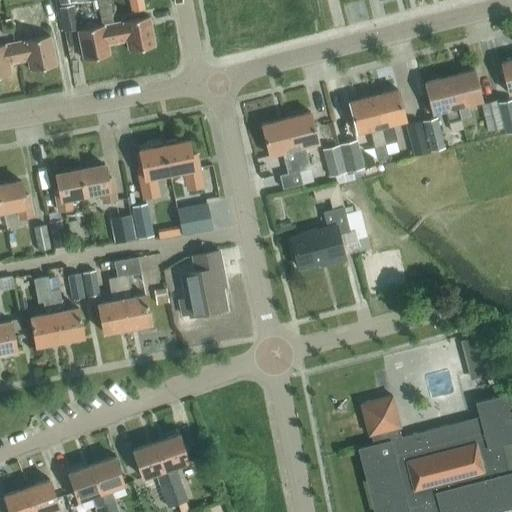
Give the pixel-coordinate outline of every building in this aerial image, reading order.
[(108,45),(117,43),(113,24),(108,0),(97,0),(102,26),(78,30),(83,60),(109,55),(108,45)] [(216,0),(225,40),(234,39),(225,0),(216,0)] [(73,5),(58,8),(63,27),(64,33),(79,30),(73,5)] [(113,24),(117,43),(127,41),(129,51),(155,46),(149,17),(113,24)] [(13,32),(10,19),(0,20),(0,26),(1,34),(13,32)] [(14,43),(18,62),(28,60),(30,70),(56,65),(50,36),(14,43)] [(9,64),(18,62),(14,43),(0,45),(0,76),(11,74),(9,64)] [(511,59),(501,63),(509,94),(511,93),(511,59)] [(457,107),(461,119),(470,117),(467,105),(482,101),(473,70),(449,76),(457,107)] [(449,122),(461,119),(457,107),(449,76),(425,82),(433,113),(446,110),(449,122)] [(374,95),(387,144),(397,141),(393,124),(406,120),(398,89),(374,95)] [(374,147),(387,144),(374,95),(349,102),(357,133),(370,130),(374,147)] [(511,98),(496,102),(503,128),(504,133),(511,131),(511,98)] [(503,128),(496,102),(496,103),(495,101),(482,104),(488,132),(503,128)] [(286,118),(299,171),(310,168),(305,147),(318,143),(310,112),(286,118)] [(299,171),(286,118),(261,125),(269,156),(282,152),(287,173),(279,176),(283,189),(302,184),(299,171)] [(431,152),(446,148),(438,118),(423,122),(431,152)] [(415,156),(429,152),(421,121),(406,125),(415,156)] [(164,145),(169,173),(184,170),(188,189),(202,186),(196,155),(191,156),(188,140),(176,143),(176,140),(165,142),(166,145),(164,145)] [(347,173),(364,168),(357,141),(340,146),(347,173)] [(155,176),(169,173),(164,145),(161,146),(161,143),(150,145),(151,148),(139,150),(142,165),(137,166),(144,198),(158,195),(155,176)] [(330,178),(346,173),(340,146),(323,150),(330,178)] [(105,165),(80,170),(85,195),(102,192),(104,203),(116,201),(111,178),(108,179),(105,165)] [(85,195),(80,170),(56,175),(58,188),(55,189),(60,212),(71,210),(69,198),(85,195)] [(0,185),(0,203),(1,211),(18,208),(20,219),(32,217),(27,194),(24,195),(21,182),(0,185)] [(177,210),(182,235),(211,229),(206,204),(177,210)] [(327,228),(290,238),(298,268),(327,260),(327,263),(344,259),(338,235),(350,232),(343,207),(323,212),(327,228)] [(150,228),(151,228),(147,208),(133,211),(137,231),(139,238),(152,235),(150,228)] [(121,239),(136,236),(131,210),(116,214),(121,239)] [(55,248),(68,245),(63,219),(50,222),(55,248)] [(38,251),(51,249),(46,225),(34,227),(38,251)] [(224,278),(218,251),(193,256),(196,271),(182,274),(187,298),(179,300),(182,315),(190,314),(190,316),(226,309),(220,279),(224,278)] [(114,262),(117,277),(120,291),(121,299),(127,328),(151,324),(145,295),(130,297),(126,276),(141,273),(138,257),(114,262)] [(81,273),(86,297),(100,294),(95,271),(81,273)] [(72,300),(86,297),(81,273),(68,276),(72,300)] [(12,276),(0,277),(0,287),(14,285),(12,276)] [(53,304),(51,290),(48,277),(34,280),(41,315),(30,317),(36,346),(60,342),(53,304)] [(117,277),(108,279),(112,301),(97,304),(103,333),(127,328),(121,299),(120,291),(117,277)] [(169,302),(167,288),(154,290),(157,305),(169,302)] [(59,289),(51,290),(53,304),(60,342),(84,337),(78,308),(64,310),(59,289)] [(0,353),(17,350),(11,321),(0,322),(0,353)] [(471,381),(503,372),(493,332),(460,341),(471,381)] [(373,444),(358,448),(374,511),(486,511),(511,505),(511,408),(509,394),(476,402),(481,420),(471,423),(470,419),(401,437),(399,427),(400,427),(392,395),(361,404),(369,435),(371,434),(373,444)] [(179,434),(156,442),(178,503),(187,500),(176,466),(189,462),(179,434)] [(180,511),(178,503),(156,442),(133,450),(143,478),(157,473),(170,511),(180,511)] [(106,503),(109,511),(120,511),(116,499),(112,489),(124,485),(114,456),(91,464),(102,492),(100,493),(104,503),(106,503)] [(102,492),(91,464),(69,473),(78,501),(100,493),(102,492)] [(50,479),(27,487),(35,511),(47,511),(60,507),(50,479)] [(35,511),(27,487),(4,495),(9,511),(35,511)] [(104,503),(95,506),(97,511),(109,511),(106,503),(104,503)]
